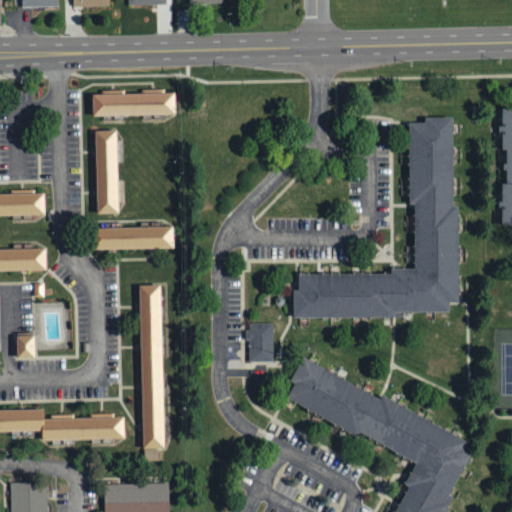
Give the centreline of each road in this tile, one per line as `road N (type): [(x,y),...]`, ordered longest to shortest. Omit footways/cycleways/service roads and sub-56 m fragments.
road 1 (residential): [(316,44),(320,105),(312,140),(247,209),(220,257),(221,385),(229,410),(282,448),(246,511)]
road 2 (secondary): [(0,54),(511,40)]
